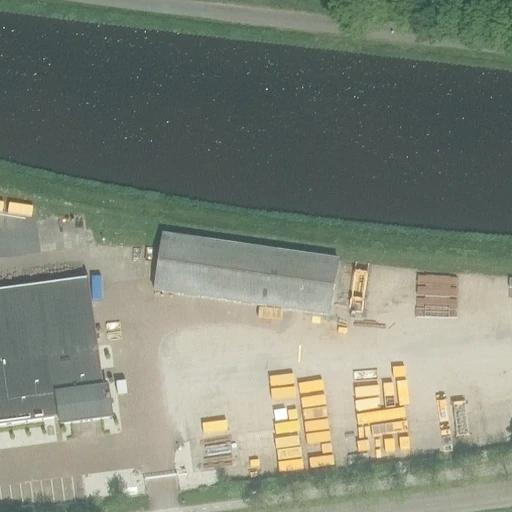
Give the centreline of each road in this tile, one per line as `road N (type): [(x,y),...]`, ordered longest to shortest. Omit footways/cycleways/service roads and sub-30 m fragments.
road 1 (unclassified): [(511,47),(132,0)]
road 2 (tertiary): [(511,494),(386,511)]
